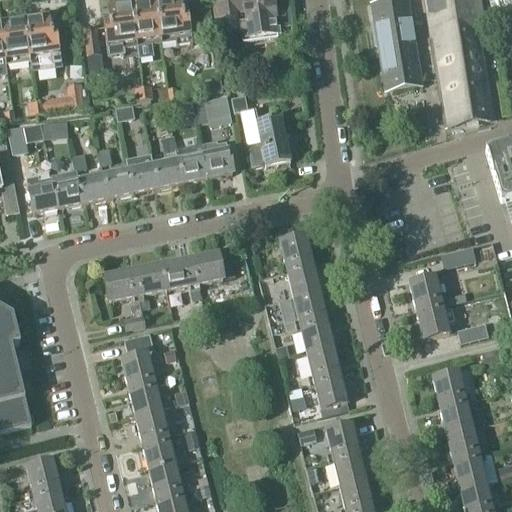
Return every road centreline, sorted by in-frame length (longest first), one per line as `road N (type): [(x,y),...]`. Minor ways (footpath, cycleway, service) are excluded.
road 1 (residential): [(339,197),(51,264),(114,511)]
road 2 (residential): [(414,511),(339,197)]
road 3 (residential): [(339,197),(312,0)]
road 4 (residential): [(511,129),(339,197)]
